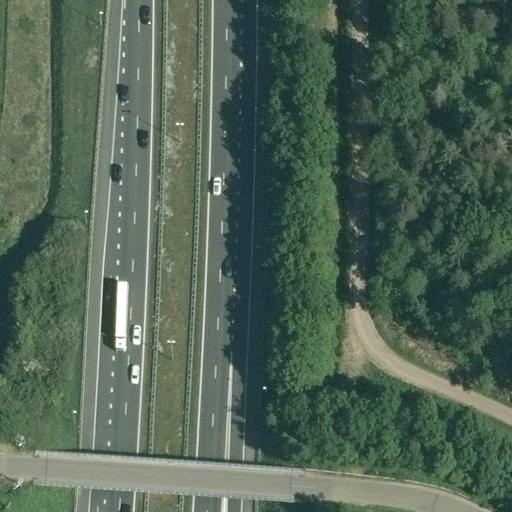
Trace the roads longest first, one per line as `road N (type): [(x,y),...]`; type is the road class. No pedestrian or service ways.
road 1 (unclassified): [(511,432),(390,382),(370,355),(353,266),(360,0)]
road 2 (motorway): [(137,0),(116,511)]
road 3 (unclassified): [(465,511),(405,496),(0,461)]
road 4 (motorway): [(217,355),(227,0)]
road 5 (motorway): [(205,511),(217,355)]
road 6 (motorway): [(218,511),(217,355)]
